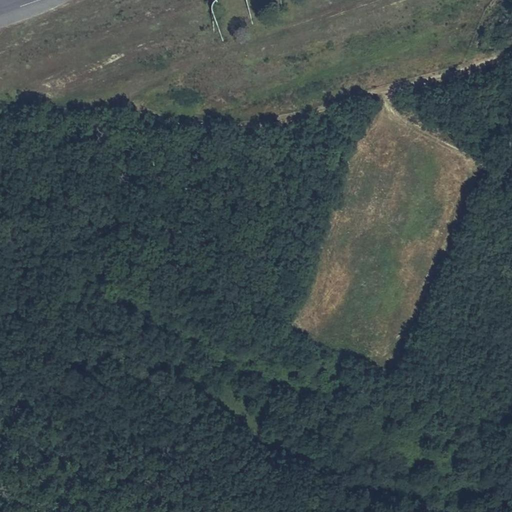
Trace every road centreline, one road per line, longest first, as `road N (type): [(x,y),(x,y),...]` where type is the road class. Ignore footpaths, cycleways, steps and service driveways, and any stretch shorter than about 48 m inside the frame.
road 1 (track): [(384,91),(397,116),(464,151),(474,167),(404,341),(369,361)]
road 2 (track): [(511,49),(384,91),(240,125)]
